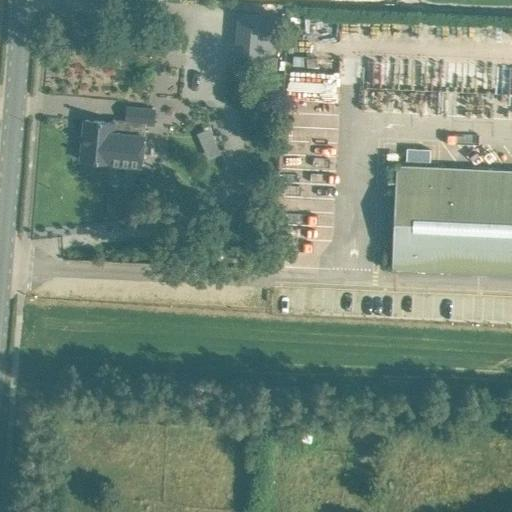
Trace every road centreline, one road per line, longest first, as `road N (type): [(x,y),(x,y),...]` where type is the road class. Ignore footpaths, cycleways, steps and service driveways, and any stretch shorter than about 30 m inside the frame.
road 1 (unknown): [(23,261),(349,276)]
road 2 (tertiary): [(0,291),(24,0)]
road 3 (unknown): [(349,276),(511,280)]
road 4 (unknown): [(511,133),(373,126),(360,138)]
road 5 (unknown): [(360,138),(349,276)]
